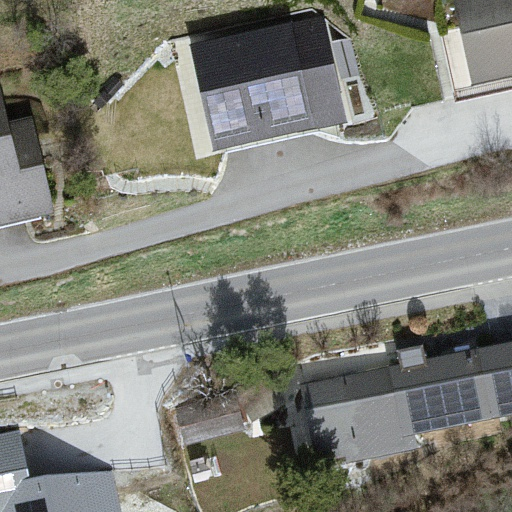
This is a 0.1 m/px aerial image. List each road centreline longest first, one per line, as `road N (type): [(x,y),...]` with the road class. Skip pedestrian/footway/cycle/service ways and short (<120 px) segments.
road 1 (residential): [(0,269),(511,128)]
road 2 (tertiary): [(0,349),(511,245)]
